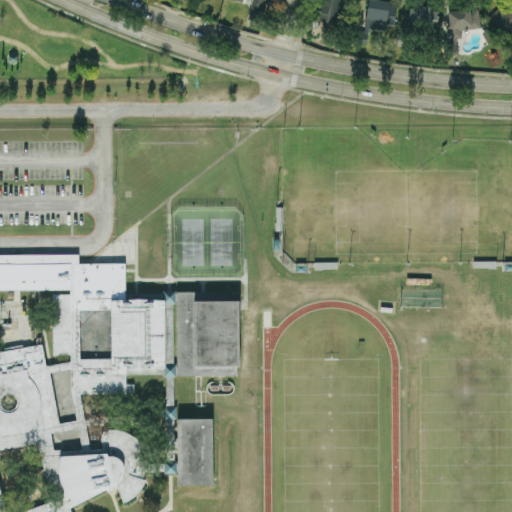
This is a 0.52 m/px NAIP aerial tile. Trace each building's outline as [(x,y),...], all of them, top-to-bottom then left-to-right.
[(252,0),(249,16),(263,19),(266,0),(230,0),(230,1),(243,3),(244,0),(252,0)] [(342,0),(324,0),(319,21),(336,25),(342,0)] [(511,0),(509,0),(489,20),(508,39),(511,34),(511,0)] [(395,26),(397,4),(368,1),(365,29),(386,31),(387,25),(395,26)] [(408,27),(438,28),(439,9),(409,8),(408,27)] [(478,8),(448,12),(453,41),(462,39),(461,32),(481,29),(478,8)] [(11,64),(15,61),(16,56),(12,53),(6,56),(6,61),(11,64)] [(0,511),(70,511),(69,509),(105,491),(106,493),(112,490),(116,489),(121,503),(123,503),(128,501),(132,497),(137,493),(142,486),(143,483),(144,481),(142,480),(143,477),(144,472),(144,471),(143,464),(143,463),(141,455),(139,451),(144,446),(141,442),(136,438),(128,435),(121,432),(112,431),(106,430),(105,394),(133,392),(134,384),(124,385),(124,375),(124,369),(161,368),(161,364),(161,304),(161,301),(123,300),(123,294),(123,271),(123,264),(77,264),(77,255),(0,255),(0,291),(16,291),(38,290),(68,290),(68,295),(50,295),(51,355),(69,355),(69,362),(51,365),(44,366),(40,345),(26,348),(0,352),(0,511)] [(143,464),(163,464),(163,461),(166,461),(165,419),(163,420),(162,407),(164,407),(164,377),(162,377),(162,375),(124,375),(124,369),(161,368),(161,364),(164,364),(164,304),(161,304),(161,301),(123,300),(123,294),(136,294),(161,294),(161,291),(170,291),(173,291),(173,304),(172,304),(172,365),(174,365),(174,377),(172,377),(173,407),(175,407),(175,419),(173,419),(173,474),(170,474),(163,474),(163,472),(144,472),(144,471),(143,464)] [(175,293),(204,293),(238,293),(238,306),(238,376),(175,376),(175,293)] [(173,419),(175,419),(214,419),(214,487),(173,487),(173,474),(173,419)]
